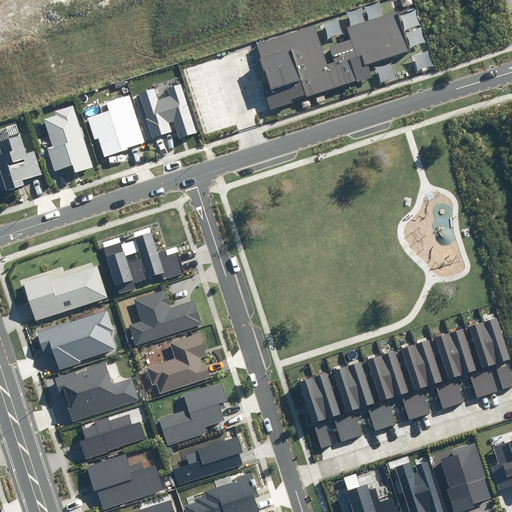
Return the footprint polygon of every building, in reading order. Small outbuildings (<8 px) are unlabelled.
[(0,39),(28,45),(50,40),(43,14),(28,19),(3,14),(0,4),(0,39)] [(82,4),(51,13),(57,33),(88,23),(82,4)] [(413,49),(400,9),(349,26),(352,36),(329,44),(335,60),(329,63),(315,23),(257,42),(270,80),(264,82),(273,109),(374,74),(370,63),(413,49)] [(30,66),(16,68),(17,78),(31,76),(30,66)] [(197,133),(181,85),(171,89),(173,95),(157,100),(153,88),(138,93),(153,138),(173,131),(170,124),(173,123),(179,139),(197,133)] [(145,142),(129,96),(108,103),(110,110),(85,118),(92,139),(98,138),(104,156),(145,142)] [(96,167),(74,105),(57,111),(58,115),(44,120),(53,144),(44,147),(54,173),(71,167),(74,175),(96,167)] [(27,152),(21,132),(10,136),(11,138),(0,141),(0,186),(2,192),(25,184),(24,181),(44,174),(36,150),(27,152)] [(135,239),(120,244),(119,239),(105,243),(106,248),(104,248),(118,294),(136,288),(134,283),(160,275),(161,280),(184,273),(178,253),(168,256),(166,249),(158,252),(150,227),(133,233),(135,239)] [(49,273),(24,281),(32,306),(36,319),(108,297),(98,266),(51,280),(49,273)] [(166,290),(134,300),(141,321),(129,325),(135,346),(203,326),(195,300),(171,307),(166,290)] [(107,311),(37,333),(44,356),(53,353),(59,370),(81,363),(80,360),(114,350),(108,331),(113,330),(107,311)] [(498,315),(484,319),(497,361),(511,356),(498,315)] [(484,319),(469,324),(482,365),(497,361),(484,319)] [(464,327),(449,331),(462,373),(477,368),(464,327)] [(449,331),(435,336),(448,377),(462,373),(449,331)] [(174,358),(146,367),(152,386),(158,385),(160,393),(211,377),(206,363),(202,364),(200,357),(207,355),(201,334),(170,344),(174,358)] [(431,338),(417,342),(430,384),(444,380),(431,338)] [(417,342),(402,347),(415,389),(430,384),(417,342)] [(396,349),(382,353),(395,395),(409,391),(396,349)] [(382,353),(368,358),(381,400),(395,395),(382,353)] [(363,361),(348,365),(361,407),(376,402),(363,361)] [(106,362),(55,378),(61,398),(65,397),(73,421),(139,401),(132,378),(112,384),(106,362)] [(348,365),(334,370),(347,411),(361,407),(348,365)] [(498,368),(504,387),(511,383),(511,377),(508,365),(498,368)] [(482,371),(489,392),(499,389),(492,368),(482,371)] [(329,371),(315,376),(328,418),(342,413),(329,371)] [(472,375),(478,395),(489,392),(482,371),(472,375)] [(315,376),(301,380),(314,422),(328,418),(315,376)] [(448,383),(455,403),(465,400),(458,380),(448,383)] [(438,386),(444,407),(455,403),(448,383),(438,386)] [(189,409),(159,418),(167,446),(209,432),(207,427),(225,421),(219,405),(228,402),(223,384),(185,396),(189,409)] [(413,394),(420,415),(430,411),(424,391),(413,394)] [(403,397),(410,418),(420,415),(413,394),(403,397)] [(380,405),(387,425),(397,422),(390,401),(380,405)] [(369,408),(376,428),(387,425),(380,405),(369,408)] [(346,416),(353,436),(363,433),(356,413),(346,416)] [(83,438),(77,440),(84,461),(149,441),(142,420),(133,423),(130,415),(109,421),(108,418),(96,422),(97,425),(81,431),(83,438)] [(336,419),(343,440),(353,436),(346,416),(336,419)] [(315,423),(322,446),(333,442),(325,420),(315,423)] [(187,464),(172,469),(177,485),(243,463),(239,453),(243,452),(238,436),(184,454),(187,464)] [(511,439),(492,446),(497,462),(491,464),(499,488),(511,483),(511,439)] [(493,497),(475,443),(452,450),(453,454),(439,459),(449,488),(447,488),(454,511),(458,511),(474,507),(473,503),(493,497)] [(128,453),(87,466),(96,491),(99,490),(104,509),(165,489),(157,465),(144,469),(141,460),(131,463),(128,453)] [(411,461),(396,466),(409,511),(444,511),(429,460),(416,464),(419,472),(415,473),(411,461)] [(261,497),(253,472),(234,478),(235,481),(203,491),(204,495),(196,498),(197,502),(186,505),(187,511),(259,511),(255,499),(261,497)] [(367,485),(348,490),(353,511),(396,511),(392,496),(380,500),(376,487),(368,490),(367,485)] [(177,511),(174,499),(135,511),(177,511)]
